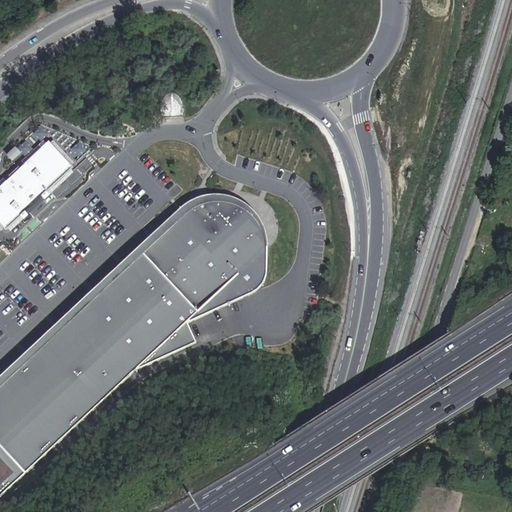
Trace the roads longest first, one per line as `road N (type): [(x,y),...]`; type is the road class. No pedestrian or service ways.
road 1 (residential): [(384,511),(511,106)]
road 2 (motorway): [(511,317),(207,511)]
road 3 (motorway): [(273,511),(511,359)]
road 4 (secondary): [(354,344),(377,239),(360,105),(365,74)]
road 5 (secondary): [(297,95),(335,130),(355,176),(361,238),(354,344)]
road 6 (secondary): [(0,92),(80,35),(140,8),(183,4),(218,27)]
road 7 (secondary): [(308,511),(354,344)]
road 8 (secondary): [(113,0),(59,23),(0,63)]
